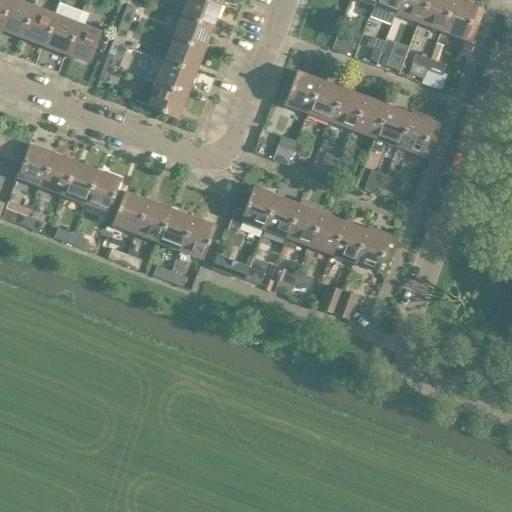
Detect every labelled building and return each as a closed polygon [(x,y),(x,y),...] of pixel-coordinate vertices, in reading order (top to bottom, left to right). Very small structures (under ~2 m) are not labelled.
[(0,29),(20,37),(32,6),(16,0),(8,0),(0,22),(0,29)] [(0,0),(0,22),(8,0),(0,0)] [(212,28),(221,5),(207,0),(187,0),(181,16),(212,28)] [(375,0),(373,5),(396,14),(401,0),(375,0)] [(401,0),(396,14),(418,22),(426,0),(401,0)] [(426,0),(418,22),(441,30),(452,0),(426,0)] [(476,5),(461,0),(452,0),(441,30),(463,39),(463,38),(471,41),(483,8),(476,5)] [(121,19),(131,22),(137,9),(127,5),(121,19)] [(42,45),(54,14),(32,6),(20,37),(42,45)] [(42,45),(65,54),(77,23),(54,14),(42,45)] [(212,28),(181,16),(173,38),(204,50),(212,28)] [(131,22),(121,19),(115,34),(125,38),(131,22)] [(340,25),(325,19),(321,29),(337,35),(340,25)] [(77,23),(65,54),(88,63),(100,32),(77,23)] [(337,35),(331,49),(346,55),(355,31),(340,25),(337,35)] [(366,46),(381,52),(382,52),(385,42),(370,37),(366,46)] [(204,50),(173,38),(164,61),(195,72),(204,50)] [(105,64),(114,67),(120,53),(110,49),(105,64)] [(372,49),(369,59),(375,61),(379,52),(372,49)] [(409,72),(423,78),(430,59),(415,53),(411,63),(413,63),(409,72)] [(402,61),(389,56),(386,65),(399,70),(402,61)] [(445,65),(430,59),(423,78),(421,83),(440,90),(445,76),(441,74),(445,65)] [(195,72),(164,61),(156,83),(187,95),(195,72)] [(114,67),(105,64),(99,78),(109,82),(114,67)] [(284,104),(307,113),(320,80),(296,71),(284,104)] [(320,80),(307,113),(330,121),(342,88),(320,80)] [(187,95),(156,83),(147,106),(178,118),(187,95)] [(352,130),(364,97),(342,88),(330,121),(352,130)] [(364,97),(352,130),(374,138),(387,105),(364,97)] [(384,142),(397,146),(410,114),(387,105),(374,138),(370,149),(380,153),(384,142)] [(410,114),(397,146),(420,155),(420,154),(427,157),(440,122),(418,114),(417,116),(410,114)] [(0,156),(1,157),(9,137),(0,133),(0,156)] [(293,151),(297,141),(282,135),(278,145),(293,151)] [(9,137),(1,157),(12,161),(19,141),(9,137)] [(19,141),(12,161),(21,164),(29,145),(19,141)] [(297,141),(293,151),(308,157),(311,147),(297,141)] [(29,145),(21,164),(16,178),(40,187),(53,153),(29,145)] [(338,167),(342,158),(327,152),(324,162),(338,167)] [(53,153),(40,187),(62,196),(75,162),(53,153)] [(342,158),(338,167),(353,173),(356,164),(342,158)] [(75,162),(62,196),(85,204),(98,170),(75,162)] [(327,165),(323,177),(332,180),(336,169),(327,165)] [(379,195),(387,175),(372,169),(368,179),(363,189),(379,195)] [(98,170),(85,204),(108,213),(121,179),(98,170)] [(387,175),(379,195),(393,200),(397,190),(401,180),(387,175)] [(264,229),(276,196),(253,187),(240,221),(264,229)] [(46,216),(47,209),(35,207),(37,195),(14,191),(11,210),(46,216)] [(112,225),(135,234),(148,200),(125,191),(112,225)] [(264,229),(285,237),(287,238),(299,204),(276,196),(264,229)] [(148,200),(135,234),(158,242),(170,209),(148,200)] [(322,213),(324,207),(308,201),(306,207),(299,204),(287,238),(286,238),(285,237),(282,245),(289,248),(292,246),(294,241),(309,246),(322,213)] [(170,209),(158,242),(180,250),(192,217),(170,209)] [(25,227),(28,217),(14,211),(10,221),(25,227)] [(322,213),(309,246),(331,254),(344,221),(322,213)] [(28,217),(25,227),(39,232),(43,223),(28,217)] [(192,217),(180,250),(176,260),(186,263),(189,254),(203,259),(216,226),(192,217)] [(236,233),(240,221),(232,218),(228,230),(236,233)] [(354,263),(366,229),(344,221),(331,254),(354,263)] [(70,244),(73,234),(59,228),(55,238),(70,244)] [(366,229),(354,263),(376,271),(380,272),(385,270),(397,237),(374,229),(373,232),(366,229)] [(73,234),(70,244),(84,249),(88,239),(73,234)] [(124,265),(127,255),(112,249),(108,259),(124,265)] [(127,255),(124,265),(138,270),(142,260),(127,255)] [(249,267),(217,255),(212,268),(244,280),(249,267)] [(268,263),(253,257),(245,279),(260,284),(268,263)] [(168,281),(172,271),(157,266),(154,276),(168,281)] [(298,275),(282,269),(274,291),(289,296),(294,284),(295,284),(298,275)] [(172,271),(168,281),(184,287),(187,277),(172,271)] [(312,280),(298,275),(295,284),(309,290),(312,280)] [(343,292),(327,286),(319,308),(335,313),(343,292)] [(358,298),(343,292),(335,313),(350,319),(358,298)]
